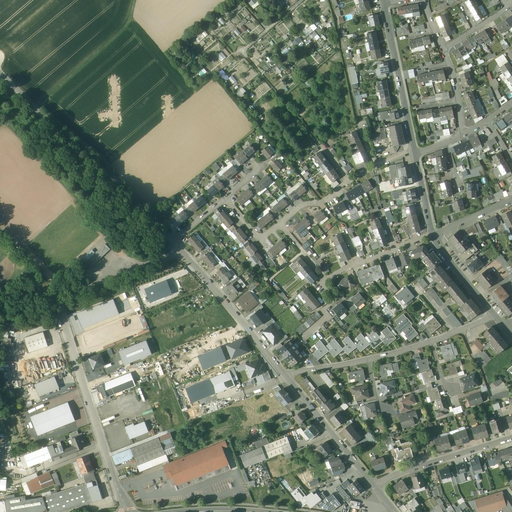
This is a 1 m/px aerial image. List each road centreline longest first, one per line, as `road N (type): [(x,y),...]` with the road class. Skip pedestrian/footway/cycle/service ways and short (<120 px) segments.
road 1 (residential): [(179,251),(69,295),(62,307),(125,511)]
road 2 (residential): [(171,242),(0,73)]
road 3 (residential): [(285,377),(179,251)]
road 4 (residential): [(414,151),(384,4)]
road 5 (track): [(35,108),(127,24),(134,0)]
road 6 (residential): [(373,485),(511,439)]
road 7 (residential): [(373,485),(285,377)]
road 8 (track): [(330,0),(358,127)]
